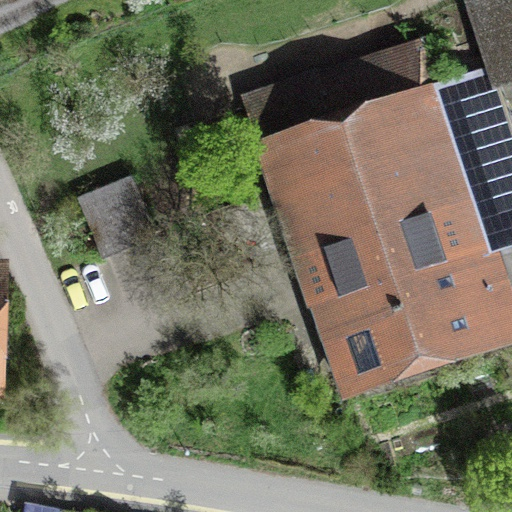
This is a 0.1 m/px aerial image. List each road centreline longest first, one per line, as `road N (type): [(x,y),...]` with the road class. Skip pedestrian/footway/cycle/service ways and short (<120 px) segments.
road 1 (unclassified): [(0,205),(113,474)]
road 2 (residential): [(337,511),(113,474)]
